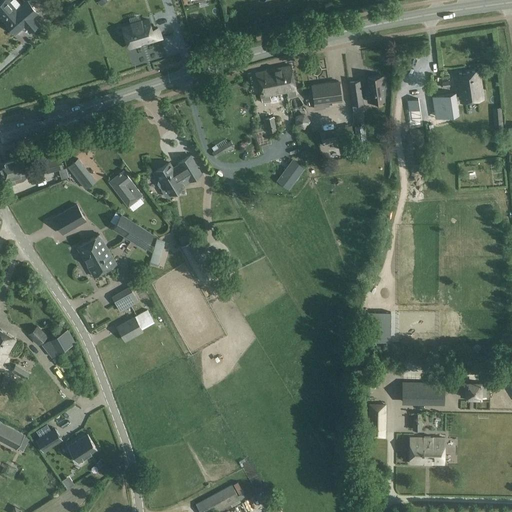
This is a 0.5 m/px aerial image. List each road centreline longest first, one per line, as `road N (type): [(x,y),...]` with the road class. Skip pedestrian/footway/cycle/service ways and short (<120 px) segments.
road 1 (secondary): [(0,134),(334,33),(511,2)]
road 2 (unclassified): [(136,511),(123,445),(87,346),(7,219)]
